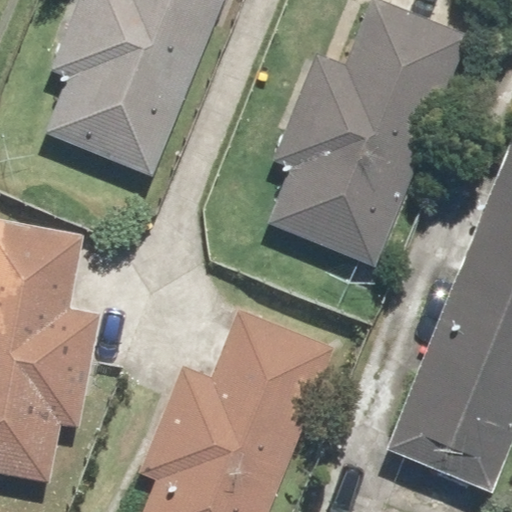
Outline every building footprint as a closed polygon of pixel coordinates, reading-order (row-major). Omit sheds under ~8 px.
[(222,0),(76,0),(50,65),(67,72),(47,121),(157,165),(222,0)] [(466,27),(392,0),(366,0),(347,53),(319,42),(278,156),(294,162),(274,218),(382,257),(466,27)] [(494,480),(511,433),(511,133),(391,439),(494,480)] [(0,466),(57,472),(63,416),(90,419),(102,308),(76,305),(85,224),(1,215),(0,225),(0,466)] [(211,371),(187,362),(145,468),(157,473),(142,511),(270,511),(337,341),(238,302),(211,371)]
